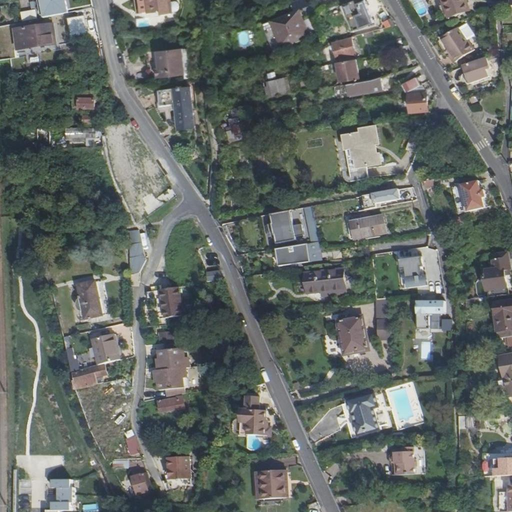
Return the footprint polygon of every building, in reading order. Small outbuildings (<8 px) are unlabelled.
[(40,0),(44,18),(68,13),(65,0),(64,0),(63,0),(40,0)] [(171,14),(169,0),(138,0),(140,11),(147,10),(148,13),(160,12),(161,15),(171,14)] [(292,0),(294,9),(307,7),(305,0),(292,0)] [(374,22),(365,0),(347,0),(349,3),(342,6),(352,31),(374,22)] [(441,0),(448,18),(469,11),(465,0),(441,0)] [(36,11),(21,14),(23,22),(37,19),(36,11)] [(300,11),(264,25),(274,49),(309,36),(300,11)] [(64,32),(62,33),(64,43),(79,41),(76,24),(75,24),(74,16),(63,18),(64,32)] [(467,41),(469,40),(475,36),(467,24),(459,29),(467,41)] [(53,25),(14,31),(17,50),(55,44),(53,25)] [(451,53),(450,54),(455,63),(475,50),(469,40),(467,41),(459,29),(459,28),(442,39),(451,53)] [(352,37),(334,42),(338,59),(356,54),(352,37)] [(183,51),(158,53),(160,68),(157,68),(158,78),(185,75),(183,51)] [(360,78),(356,60),(338,64),(342,82),(360,78)] [(484,60),(465,66),(471,83),(490,77),(484,60)] [(373,80),(349,84),(351,95),(383,90),(382,78),(373,80)] [(404,85),(408,93),(410,91),(421,85),(417,78),(404,85)] [(287,79),(269,83),(272,96),(290,92),(287,79)] [(427,93),(422,85),(421,85),(410,91),(412,116),(429,115),(427,93)] [(190,87),(160,90),(162,105),(175,104),(178,130),(195,128),(190,87)] [(95,92),(74,91),(74,101),(80,101),(80,108),(95,109),(95,92)] [(475,96),(469,98),(472,104),(478,101),(475,96)] [(294,100),(295,107),(303,106),(302,99),(294,100)] [(97,115),(83,116),(84,124),(98,124),(97,115)] [(233,132),(228,133),(230,142),(243,139),(239,120),(231,122),(233,132)] [(345,135),(347,142),(379,137),(378,126),(362,128),(362,132),(345,135)] [(86,129),(68,129),(68,142),(86,142),(86,129)] [(39,130),(38,148),(49,149),(49,142),(61,142),(61,130),(39,130)] [(407,151),(416,154),(422,136),(412,133),(407,151)] [(379,137),(347,142),(348,149),(350,149),(353,148),(357,168),(353,168),(356,181),(371,178),(369,166),(383,163),(381,153),(378,154),(377,144),(381,143),(379,137)] [(435,187),(434,181),(425,182),(426,189),(435,187)] [(459,187),(451,189),(457,215),(465,214),(484,209),(482,199),(485,199),(483,191),(481,192),(478,183),(459,187)] [(405,195),(405,189),(365,197),(367,207),(402,201),(401,195),(405,195)] [(324,217),(321,205),(313,207),(316,219),(324,217)] [(291,210),(274,214),(276,223),(269,225),(272,237),(278,236),(281,245),(306,240),(303,224),(294,225),(291,210)] [(382,217),(353,223),(356,240),(386,233),(382,217)] [(132,245),(142,243),(139,230),(129,231),(132,245)] [(134,257),(145,255),(142,243),(132,245),(134,257)] [(308,246),(280,250),(283,266),(310,262),(308,253),(308,246)] [(423,251),(399,254),(404,289),(428,286),(423,251)] [(317,252),(308,253),(310,262),(318,261),(317,252)] [(511,271),(508,253),(491,256),(491,262),(493,262),(495,270),(487,272),(488,279),(486,279),(489,298),(509,295),(505,271),(511,271)] [(130,276),(140,274),(146,260),(145,255),(134,257),(130,276)] [(342,268),(305,273),(308,290),(308,294),(321,292),(345,290),(344,285),(342,268)] [(212,281),(222,280),(220,269),(211,270),(212,281)] [(96,282),(79,286),(86,320),(103,316),(96,282)] [(179,288),(161,290),(165,319),(183,316),(179,288)] [(345,290),(321,292),(322,299),(345,295),(345,290)] [(463,295),(454,296),(455,303),(464,302),(463,295)] [(388,299),(377,299),(377,318),(388,318),(388,299)] [(432,315),(446,313),(446,301),(418,304),(421,331),(433,330),(432,315)] [(508,338),(511,337),(511,301),(495,304),(499,340),(508,338)] [(363,318),(340,323),(346,355),(369,351),(363,318)] [(451,320),(442,320),(442,331),(451,331),(451,320)] [(379,341),(391,341),(390,322),(379,322),(379,341)] [(160,334),(161,345),(166,344),(173,343),(172,333),(160,334)] [(93,342),(100,366),(120,360),(114,337),(93,342)] [(161,368),(162,371),(188,369),(192,369),(191,356),(186,356),(185,342),(173,343),(166,344),(166,351),(160,352),(161,358),(158,363),(159,368),(161,368)] [(511,355),(502,358),(508,398),(511,397),(511,355)] [(89,387),(104,383),(103,377),(108,375),(106,367),(106,366),(73,375),(76,390),(78,390),(89,387)] [(162,375),(159,375),(156,375),(156,380),(158,383),(159,389),(164,389),(164,396),(187,393),(186,381),(188,381),(189,378),(188,369),(162,371),(162,375)] [(128,379),(117,381),(119,388),(129,386),(128,379)] [(263,394),(270,391),(266,383),(263,384),(259,384),(263,394)] [(89,387),(78,390),(81,397),(83,397),(85,402),(91,401),(89,395),(91,395),(91,394),(89,387)] [(123,394),(92,399),(95,414),(125,409),(123,394)] [(380,409),(376,394),(349,402),(353,417),(356,416),(358,423),(355,424),(359,438),(381,432),(375,410),(380,409)] [(182,397),(159,402),(162,414),(185,408),(182,397)] [(244,410),(244,420),(266,420),(266,412),(260,411),(260,398),(246,397),(246,410),(244,410)] [(476,416),(465,416),(459,416),(459,428),(475,429),(476,416)] [(271,428),(268,428),(266,428),(266,421),(266,420),(244,420),(244,422),(249,422),(249,435),(271,436),(271,428)] [(196,438),(197,445),(205,443),(203,436),(196,438)] [(153,459),(164,455),(162,447),(150,451),(153,459)] [(398,465),(399,476),(415,475),(415,469),(417,468),(416,462),(414,461),(414,448),(406,449),(406,453),(395,454),(395,465),(398,465)] [(390,449),(392,477),(399,476),(398,465),(395,465),(395,454),(406,453),(406,449),(390,449)] [(107,452),(107,460),(119,460),(119,452),(107,452)] [(190,458),(170,458),(171,478),(190,478),(190,458)] [(511,460),(496,460),(496,476),(511,476),(511,460)] [(286,471),(258,473),(259,500),(288,498),(286,471)] [(138,494),(148,492),(143,474),(133,477),(138,494)] [(74,511),(74,505),(77,505),(77,491),(75,491),(75,483),(68,483),(55,483),(55,490),(61,490),(61,505),(55,505),(55,511),(74,511)] [(402,491),(403,503),(432,502),(432,495),(423,495),(423,489),(402,491)] [(402,491),(393,491),(393,499),(393,504),(403,503),(402,491)] [(378,511),(394,511),(395,511),(393,504),(393,499),(377,502),(378,511)]
